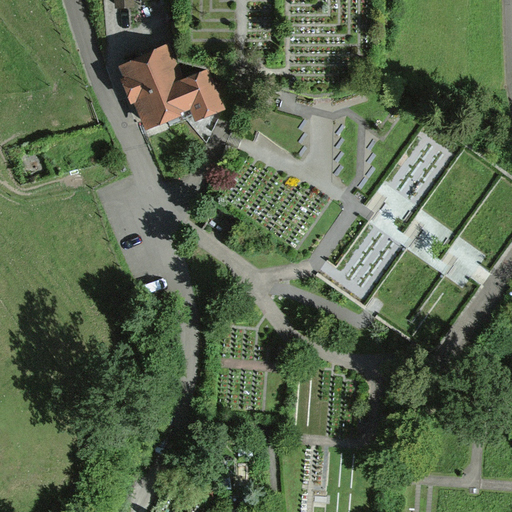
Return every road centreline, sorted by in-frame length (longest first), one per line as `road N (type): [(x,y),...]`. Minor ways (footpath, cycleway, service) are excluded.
road 1 (residential): [(71,0),(152,215)]
road 2 (track): [(152,215),(190,322),(176,423)]
